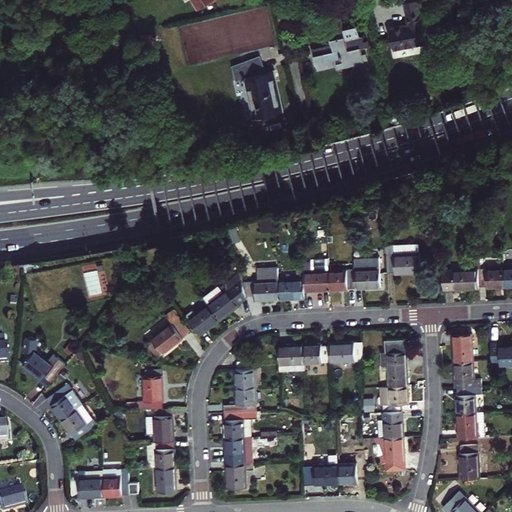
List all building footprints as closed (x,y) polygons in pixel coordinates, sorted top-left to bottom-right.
[(191,0),(198,12),(210,4),(212,5),(217,2),(217,0),(191,0)] [(421,11),(420,1),(404,5),(408,27),(388,30),(393,52),(426,45),(422,25),(424,24),(421,11)] [(334,69),(362,62),(359,51),(367,49),(366,44),(362,45),(361,40),(359,41),(356,30),(343,33),(339,16),(326,19),(330,40),(331,47),(311,51),(316,71),(334,67),(334,69)] [(155,46),(154,39),(145,41),(144,37),(139,38),(141,51),(146,50),(146,47),(155,46)] [(362,62),(334,69),(335,72),(363,66),(362,62)] [(252,120),(282,113),(274,81),(273,74),(265,76),(259,63),(232,69),(235,83),(243,81),(252,120)] [(419,244),(387,245),(388,272),(397,271),(397,273),(407,272),(420,271),(419,244)] [(380,257),(354,258),(355,269),(356,287),(369,286),(381,286),(380,257)] [(310,261),(310,272),(327,271),(327,258),(310,259),(310,261)] [(318,289),(328,288),(327,271),(310,272),(310,261),(302,262),(302,265),(303,290),(318,289)] [(295,290),(303,290),(302,265),(294,266),(295,280),(279,281),(279,298),(289,298),(296,298),(295,290)] [(279,281),(278,266),(258,267),(258,282),(279,281)] [(511,267),(502,268),(503,286),(511,286),(511,267)] [(477,269),(478,286),(485,285),(485,287),(492,287),(503,286),(502,268),(477,269)] [(343,288),(356,287),(355,269),(327,271),(328,288),(343,288)] [(442,271),(443,289),(461,288),(478,288),(478,286),(477,269),(442,271)] [(235,300),(243,293),(241,283),(239,274),(224,286),(228,290),(207,307),(218,321),(227,313),(239,304),(235,300)] [(265,299),(279,298),(279,281),(258,282),(253,282),(254,298),(254,300),(265,299)] [(245,298),(254,298),(253,282),(241,283),(243,293),(245,298)] [(209,328),(218,321),(207,307),(194,318),(189,311),(183,316),(199,336),(209,328)] [(189,335),(179,321),(146,346),(158,359),(172,349),(183,341),(183,340),(189,335)] [(468,357),(466,332),(448,333),(449,347),(450,359),(468,357)] [(45,379),(51,384),(62,371),(67,365),(55,356),(50,362),(36,350),(38,341),(26,339),(24,353),(30,358),(24,365),(34,373),(44,381),(45,379)] [(389,351),(407,351),(407,340),(389,341),(389,351)] [(494,345),(494,341),(486,342),(488,365),(511,362),(511,352),(511,343),(502,344),(494,345)] [(329,347),(330,364),(355,363),(355,361),(364,361),(363,344),(344,345),(329,346),(329,347)] [(303,347),(304,366),(330,364),(329,347),(322,347),(322,346),(314,346),(303,347)] [(0,365),(9,365),(8,347),(0,347),(0,365)] [(305,383),(304,366),(303,347),(293,347),(285,348),(285,349),(278,350),(279,384),(305,383)] [(390,366),(390,386),(409,385),(408,369),(408,360),(407,351),(389,351),(382,351),(382,367),(390,366)] [(468,357),(450,359),(451,370),(452,377),(453,377),(453,385),(471,383),(468,357)] [(237,387),(254,386),(253,359),(236,361),(237,368),(236,368),(236,376),(237,387)] [(144,376),(144,410),(153,410),(161,410),(161,392),(161,376),(144,376)] [(471,383),(453,385),(454,393),(453,393),(454,398),(455,410),(473,409),(471,383)] [(409,394),(409,385),(390,386),(391,403),(384,404),(385,413),(403,412),(402,403),(409,403),(409,394)] [(223,413),(256,411),(254,386),(237,387),(237,397),(237,404),(223,405),(223,413)] [(56,412),(62,420),(76,410),(61,390),(47,400),(56,412)] [(76,440),(96,427),(81,406),(76,410),(62,420),(69,430),(76,440)] [(473,409),(455,410),(456,421),(457,436),(481,434),(478,409),(473,409)] [(173,428),(172,410),(161,410),(153,410),(153,419),(147,419),(148,436),(155,435),(155,443),(173,442),(173,428)] [(256,419),(256,411),(223,413),(224,426),(224,438),(243,437),(251,437),(250,419),(256,419)] [(405,428),(404,420),(403,420),(403,412),(385,413),(387,438),(405,437),(405,428)] [(243,437),(224,438),(225,444),(225,456),(226,456),(227,463),(251,462),(251,454),(251,437),(243,437)] [(405,437),(387,438),(389,464),(407,463),(406,450),(405,437)] [(155,443),(147,443),(148,450),(149,469),(157,468),(175,468),(174,454),(173,442),(155,443)] [(456,451),(454,451),(455,463),(455,478),(474,477),(471,443),(455,444),(456,451)] [(364,478),(364,461),(338,463),(338,481),(351,481),(356,481),(356,479),(364,478)] [(227,463),(225,463),(226,476),(226,488),(246,487),(245,470),(252,470),(251,462),(227,463)] [(338,481),(338,463),(312,463),(313,482),(325,482),(338,481)] [(175,468),(157,468),(158,492),(174,492),(173,483),(176,483),(175,478),(175,468)] [(103,497),(102,479),(102,473),(77,474),(79,498),(94,497),(103,497)] [(129,480),(129,478),(102,479),(103,497),(117,496),(129,495),(129,493),(129,480)] [(138,480),(129,480),(129,493),(138,493),(138,480)] [(26,502),(21,485),(0,491),(0,509),(1,509),(1,510),(9,508),(26,502)] [(454,511),(451,508),(464,495),(457,489),(442,505),(448,511),(454,511)] [(481,511),(464,495),(451,508),(454,511),(481,511)]
